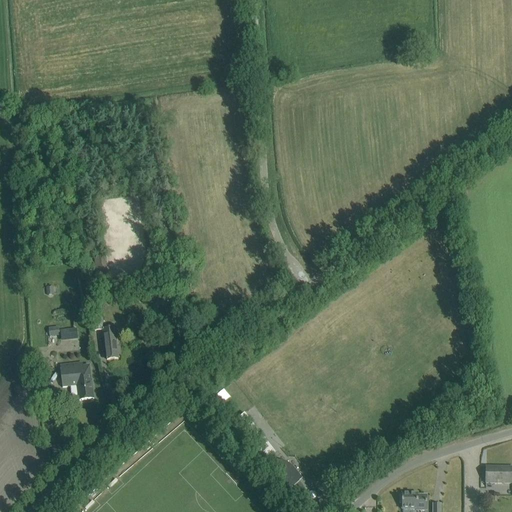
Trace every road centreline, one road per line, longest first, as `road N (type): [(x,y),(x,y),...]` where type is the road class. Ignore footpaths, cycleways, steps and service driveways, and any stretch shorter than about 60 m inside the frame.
road 1 (tertiary): [(32,511),(107,440),(511,142)]
road 2 (unclassified): [(291,260),(265,192),(253,0)]
road 3 (unclassified): [(349,511),(411,464),(511,432)]
